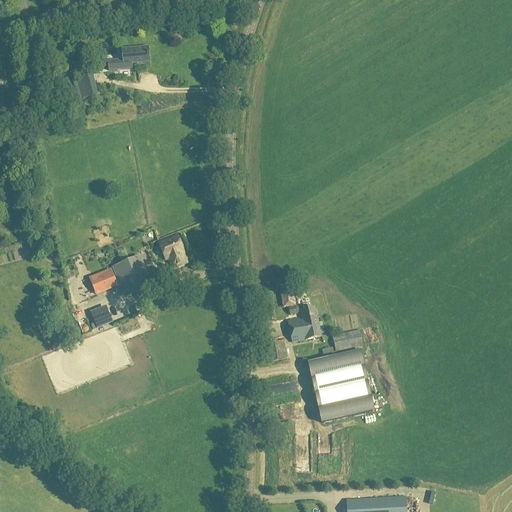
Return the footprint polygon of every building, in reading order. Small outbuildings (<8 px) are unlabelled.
[(109,70),(132,68),(132,63),(150,62),(150,61),(148,62),(148,55),(149,55),(149,53),(148,53),(147,47),(149,47),(122,49),(123,56),(123,59),(108,61),(109,70)] [(78,79),(83,98),(97,94),(91,75),(78,79)] [(183,253),(184,252),(177,236),(159,243),(165,260),(168,259),(172,268),(186,263),(183,253)] [(139,258),(114,268),(126,297),(151,287),(139,258)] [(116,283),(111,270),(90,279),(96,292),(116,283)] [(274,305),(258,307),(259,322),(275,321),(274,305)] [(320,338),(315,307),(300,309),(302,319),(289,322),(293,344),(305,341),(305,340),(320,338)] [(361,331),(333,337),(336,353),(364,347),(361,331)] [(268,362),(287,358),(284,341),(264,345),(268,362)] [(361,351),(309,362),(322,423),(374,411),(361,351)] [(379,404),(395,398),(392,388),(375,393),(379,404)] [(406,511),(406,498),(347,501),(347,511),(406,511)]
